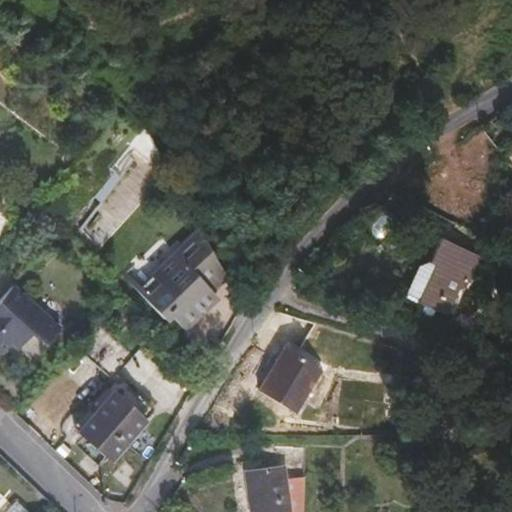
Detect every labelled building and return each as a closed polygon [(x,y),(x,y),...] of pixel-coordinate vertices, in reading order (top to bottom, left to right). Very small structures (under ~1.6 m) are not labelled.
[(78,230),(98,247),(121,218),(101,203),(78,230)] [(215,259),(201,233),(138,292),(162,318),(167,312),(181,327),(199,311),(206,304),(215,295),(211,291),(226,277),(218,263),(215,259)] [(468,280),(480,255),(439,235),(427,261),(428,262),(433,264),(416,298),(414,301),(445,315),(462,278),(468,280)] [(428,262),(418,266),(405,293),(416,298),(433,264),(428,262)] [(337,289),(307,280),(303,292),(333,304),(337,289)] [(0,300),(0,352),(1,352),(10,342),(17,349),(32,333),(45,345),(60,328),(13,286),(0,300)] [(333,304),(303,292),(301,296),(312,299),(332,306),(333,304)] [(330,369),(293,347),(268,392),(305,413),(330,369)] [(356,349),(354,361),(368,364),(370,352),(356,349)] [(121,385),(79,432),(109,459),(151,412),(121,385)] [(288,511),(284,476),(282,463),(242,468),(248,511),(288,511)] [(301,511),(302,474),(284,476),(288,511),(301,511)] [(28,511),(17,501),(5,511),(28,511)]
